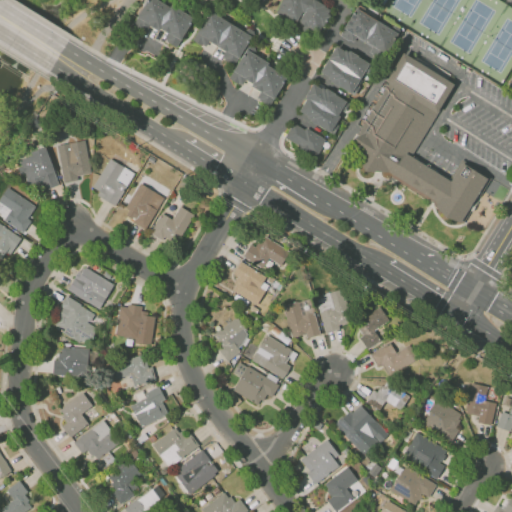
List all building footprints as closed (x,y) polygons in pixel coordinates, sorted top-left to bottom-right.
[(177,47),(193,17),(161,0),(145,0),(135,20),(164,36),(163,39),(177,47)] [(281,0),(276,12),(319,33),(331,8),(315,0),(281,0)] [(397,33),(356,7),(339,34),(353,43),(356,38),(371,47),(369,51),(381,59),(397,33)] [(251,34),(207,11),(192,40),(206,47),(208,42),(226,51),(222,58),(236,65),(251,34)] [(352,93),(369,63),(336,44),(319,74),(352,93)] [(288,73),(244,50),(229,79),(242,86),(245,82),(260,90),(256,98),(271,106),(288,73)] [(405,57),(453,86),(412,156),(450,180),(461,163),(488,179),(461,220),(391,175),(365,173),(356,140),(363,133),(390,91),(384,86),(405,57)] [(347,100),(313,82),(297,113),(331,131),(347,100)] [(284,140),(317,156),(326,138),(292,122),(284,140)] [(56,144),(63,183),(78,180),(77,175),(90,173),(84,140),(56,144)] [(58,182),(45,145),(17,155),(30,192),(58,182)] [(134,172),(108,158),(90,190),(116,204),(134,172)] [(145,228),(163,197),(139,183),(121,214),(145,228)] [(35,205),(6,187),(0,196),(0,203),(10,209),(3,220),(23,232),(31,219),(28,218),(35,205)] [(193,213),(178,206),(172,218),(160,212),(150,234),(162,240),(164,237),(178,244),(193,213)] [(19,237),(0,224),(0,258),(3,261),(19,237)] [(242,258),(265,268),(269,260),(281,265),(288,249),(260,236),(255,246),(249,244),(242,258)] [(230,290),(257,304),(267,284),(262,282),(266,275),(239,261),(232,274),(237,276),(230,290)] [(113,281),(79,267),(68,293),(102,307),(113,281)] [(94,314),(66,295),(55,312),(60,315),(54,326),(86,346),(97,328),(88,323),(94,314)] [(306,338),(319,335),(309,299),(282,306),(291,338),(305,334),(306,338)] [(324,332),(340,329),(338,324),(350,321),(346,299),(318,304),(324,332)] [(154,314),(141,312),(142,306),(118,303),(114,335),(133,338),(132,342),(151,345),(154,314)] [(368,348),(380,341),(373,329),(388,321),(380,306),(353,321),(368,348)] [(252,337),(235,317),(210,337),(227,358),(252,337)] [(284,377),(289,365),(284,362),(291,347),(263,335),(251,362),(284,377)] [(370,353),(377,366),(382,364),(387,375),(417,360),(409,344),(395,352),(390,342),(370,353)] [(54,375),(86,376),(87,364),(96,365),(96,348),(55,347),(54,375)] [(133,385),(154,381),(151,365),(146,366),(143,355),(113,362),(116,379),(131,376),(133,385)] [(259,404),(264,393),(272,397),(279,383),(245,366),(233,391),(259,404)] [(477,422),(491,425),(495,403),(483,400),(486,386),(470,383),(464,413),(478,416),(477,422)] [(373,388),(364,401),(377,410),(391,390),(382,384),(377,391),(373,388)] [(137,395),(139,401),(129,405),(140,427),(168,414),(161,401),(165,399),(158,385),(137,395)] [(57,408),(66,422),(61,425),(68,436),(88,425),(81,413),(91,406),(83,392),(57,408)] [(464,414),(436,399),(422,424),(450,440),(464,414)] [(500,411),(496,424),(511,428),(511,401),(508,413),(500,411)] [(387,432),(358,403),(335,425),(364,455),(387,432)] [(81,453),(88,449),(95,459),(120,442),(103,419),(72,441),(81,453)] [(166,466),(195,449),(181,425),(151,442),(166,466)] [(401,459),(437,477),(443,465),(440,463),(447,449),(414,432),(401,459)] [(316,483),(342,462),(324,439),(298,460),(316,483)] [(172,473),(190,494),(213,475),(205,465),(210,461),(201,450),(172,473)] [(0,477),(10,472),(0,455),(0,477)] [(134,493),(127,483),(140,474),(129,460),(106,477),(111,484),(107,487),(120,504),(134,493)] [(357,480),(347,466),(322,483),(331,496),(327,499),(335,511),(354,499),(346,487),(357,480)] [(429,497),(436,482),(401,466),(390,492),(415,503),(420,493),(429,497)] [(11,499),(0,507),(0,511),(24,511),(32,507),(23,495),(28,492),(19,480),(5,490),(11,499)] [(151,511),(165,502),(154,486),(124,508),(127,511),(151,511)] [(239,498),(232,503),(224,491),(200,508),(202,511),(245,511),(248,511),(239,498)] [(511,511),(511,497),(510,496),(503,508),(496,504),(491,511),(511,511)] [(406,511),(388,500),(380,511),(406,511)]
